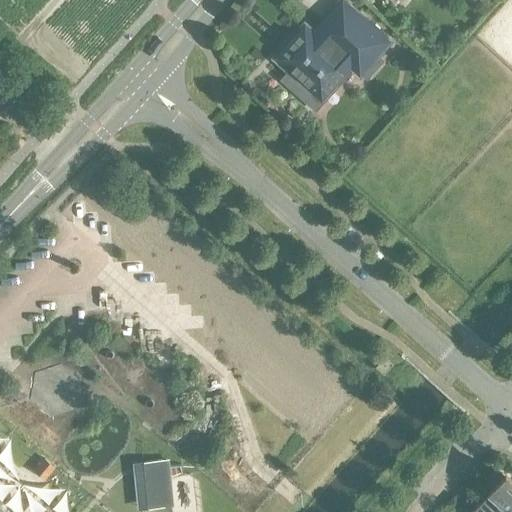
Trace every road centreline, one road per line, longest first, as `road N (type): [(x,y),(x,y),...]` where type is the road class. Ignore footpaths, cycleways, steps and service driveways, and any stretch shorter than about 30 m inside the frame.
road 1 (residential): [(508,406),(140,78)]
road 2 (tertiary): [(0,228),(140,78)]
